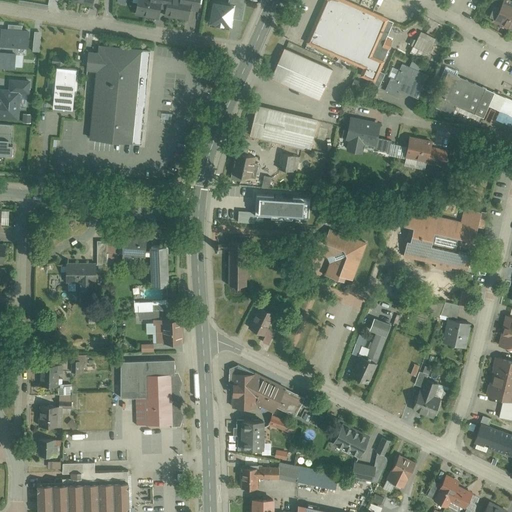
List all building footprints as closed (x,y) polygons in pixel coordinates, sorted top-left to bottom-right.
[(130,0),(128,11),(152,16),(155,2),(162,3),(161,10),(160,14),(183,16),(185,0),(130,0)] [(212,1),(207,27),(231,31),(233,20),(242,21),(246,0),(228,0),(228,4),(212,1)] [(312,31),(307,45),(364,71),(360,79),(368,83),(366,87),(378,92),(385,76),(381,74),(392,47),(386,44),(395,25),(339,0),(328,0),(325,2),(312,31)] [(493,25),(511,32),(511,10),(502,6),(499,13),(493,11),(489,20),(494,22),(493,25)] [(87,65),(98,66),(94,102),(92,126),(90,139),(124,142),(142,144),(147,92),(146,92),(150,51),(100,46),(99,53),(84,52),(83,64),(87,64),(87,65)] [(334,72),(284,50),(269,81),(319,104),(334,72)] [(420,99),(430,75),(403,64),(397,77),(392,75),(386,91),(400,97),(403,91),(420,99)] [(459,73),(446,67),(440,80),(444,82),(433,109),(454,117),(456,112),(511,135),(511,100),(457,79),(459,73)] [(56,68),(53,107),(76,109),(79,70),(56,68)] [(0,120),(19,121),(20,96),(28,96),(29,82),(9,81),(8,90),(0,90),(0,120)] [(318,123),(256,110),(249,141),(311,154),(318,123)] [(355,116),(348,151),(365,154),(366,145),(393,151),(395,141),(380,138),(383,122),(355,116)] [(12,126),(0,125),(0,133),(11,134),(12,126)] [(439,142),(415,137),(410,160),(445,168),(447,154),(437,152),(439,142)] [(10,140),(0,139),(0,157),(12,158),(13,148),(9,148),(10,140)] [(236,154),(231,177),(252,182),(258,160),(236,154)] [(279,157),(276,172),(293,176),(296,161),(279,157)] [(263,181),(257,180),(255,190),(269,190),(272,179),(265,177),(263,181)] [(269,190),(255,190),(255,198),(247,198),(246,208),(254,208),(253,204),(268,204),(269,190)] [(227,195),(226,217),(246,218),(246,208),(247,198),(247,195),(227,195)] [(368,243),(327,229),(318,255),(331,259),(326,275),(353,285),(368,243)] [(125,254),(150,256),(151,238),(127,236),(125,254)] [(121,241),(97,240),(95,263),(108,264),(109,255),(120,256),(121,241)] [(227,246),(219,245),(219,252),(228,252),(227,288),(247,288),(247,244),(227,243),(227,246)] [(0,246),(0,260),(9,261),(10,247),(0,246)] [(156,285),(173,284),(171,247),(154,248),(156,285)] [(97,264),(67,264),(67,282),(78,282),(78,293),(96,294),(97,264)] [(469,295),(462,293),(459,307),(466,309),(469,295)] [(259,305),(248,328),(267,337),(265,342),(269,344),(275,332),(270,329),(277,314),(259,305)] [(460,309),(443,305),(440,320),(449,323),(450,320),(457,322),(460,309)] [(511,316),(508,315),(501,345),(511,347),(511,316)] [(157,343),(185,342),(183,318),(156,319),(157,343)] [(358,357),(377,364),(392,326),(375,320),(370,333),(375,335),(370,351),(361,347),(358,357)] [(449,323),(444,343),(467,348),(473,325),(457,322),(450,320),(449,323)] [(358,357),(350,376),(369,384),(377,364),(358,357)] [(511,401),(511,360),(498,357),(488,395),(503,399),(511,401)] [(177,360),(121,363),(123,398),(134,397),(135,427),(178,426),(183,425),(189,416),(182,408),(188,400),(184,391),(187,382),(182,375),(178,374),(177,360)] [(71,363),(71,373),(80,373),(80,362),(71,363)] [(59,365),(42,365),(42,387),(72,386),(71,379),(59,379),(59,365)] [(419,368),(414,366),(411,377),(416,379),(419,368)] [(232,400),(232,411),(250,411),(250,406),(255,406),(274,415),(277,410),(296,420),(305,398),(237,368),(229,371),(229,386),(232,387),(232,400)] [(419,374),(416,386),(422,388),(425,378),(427,379),(430,370),(425,368),(423,375),(419,374)] [(418,397),(413,412),(435,419),(440,403),(432,401),(438,384),(426,380),(420,398),(418,397)] [(392,390),(386,388),(380,402),(396,408),(402,394),(399,393),(403,383),(396,381),(392,390)] [(511,401),(503,399),(499,417),(511,420),(511,401)] [(40,407),(40,428),(63,428),(63,408),(73,409),(73,401),(61,401),(60,408),(40,407)] [(272,417),(269,426),(294,435),(297,426),(272,417)] [(511,434),(484,420),(475,438),(511,457),(511,434)] [(264,424),(237,424),(237,431),(234,431),(234,435),(234,439),(237,439),(237,453),(263,453),(263,457),(271,457),(271,445),(264,445),(264,424)] [(343,424),(333,442),(359,456),(369,437),(343,424)] [(390,444),(382,441),(377,456),(385,459),(390,444)] [(38,457),(56,457),(56,442),(38,442),(38,457)] [(287,454),(276,452),(274,459),(286,461),(287,454)] [(397,457),(387,480),(404,487),(414,465),(397,457)] [(71,478),(62,479),(62,484),(37,485),(37,511),(128,511),(127,471),(95,472),(94,462),(63,463),(63,473),(71,472),(71,478)] [(283,465),(282,469),(282,479),(336,491),(338,477),(283,465)] [(375,470),(357,467),(354,480),(372,483),(375,470)] [(282,469),(239,469),(240,490),(259,490),(259,479),(282,479),(282,469)] [(442,487),(435,503),(451,510),(454,504),(466,510),(472,494),(461,489),(464,482),(447,475),(442,487)] [(427,499),(435,503),(442,487),(434,484),(427,499)] [(273,511),(273,500),(253,500),(252,511),(273,511)]
